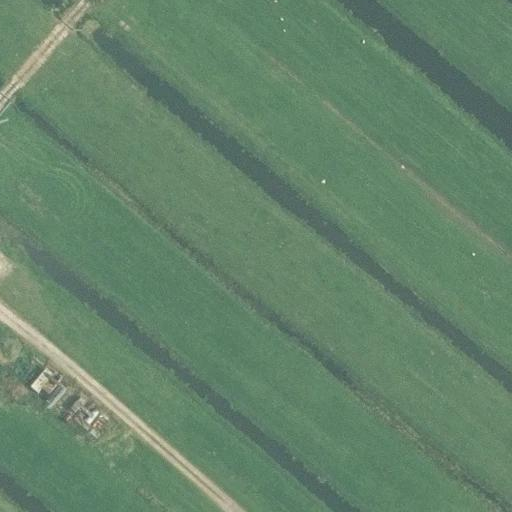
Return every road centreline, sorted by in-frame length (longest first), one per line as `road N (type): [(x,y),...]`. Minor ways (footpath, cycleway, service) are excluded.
road 1 (track): [(0,321),(221,511)]
road 2 (track): [(95,0),(0,106)]
